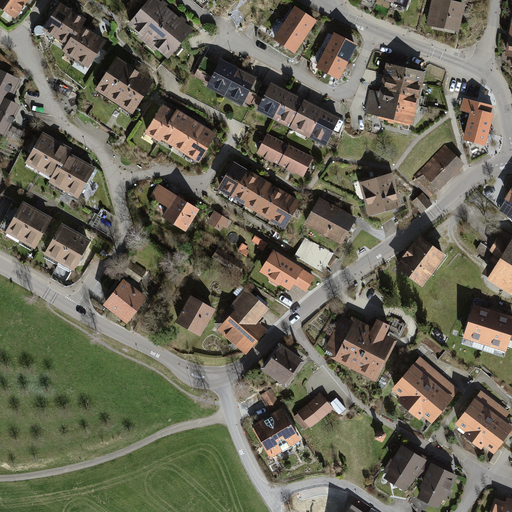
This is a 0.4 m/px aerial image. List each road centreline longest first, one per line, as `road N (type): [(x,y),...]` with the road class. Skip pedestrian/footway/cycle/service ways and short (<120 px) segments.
road 1 (tertiary): [(224,376),(485,169),(511,163)]
road 2 (residential): [(73,307),(97,269),(111,263),(125,223),(107,158),(63,124),(32,64),(0,31)]
road 3 (residential): [(374,29),(353,87),(333,93),(224,37),(184,0)]
road 4 (track): [(0,477),(93,462),(230,413)]
road 5 (tertiary): [(224,376),(199,376),(73,307)]
road 6 (residential): [(270,498),(252,472),(224,376)]
road 7 (residential): [(270,498),(327,481),(386,511)]
road 8 (unknown): [(325,291),(404,317),(412,336),(395,343)]
